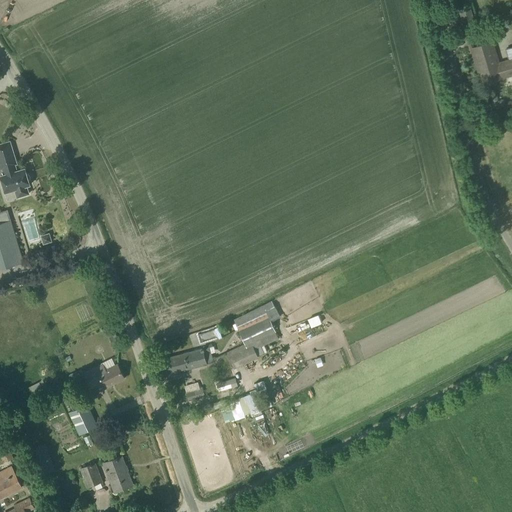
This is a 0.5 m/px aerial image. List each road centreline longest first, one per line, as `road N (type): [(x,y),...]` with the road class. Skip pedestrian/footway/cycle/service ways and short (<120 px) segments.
road 1 (unclassified): [(187,511),(105,268),(57,153),(0,56)]
road 2 (unclassified): [(194,511),(511,354)]
road 3 (unclassified): [(511,256),(478,188),(433,0)]
